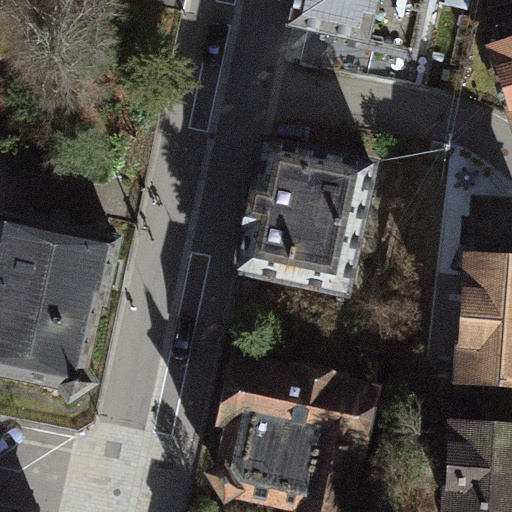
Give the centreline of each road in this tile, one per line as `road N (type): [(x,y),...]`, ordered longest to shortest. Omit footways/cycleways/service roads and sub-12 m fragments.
road 1 (residential): [(232,86),(133,511)]
road 2 (residential): [(232,86),(386,107),(493,138),(511,159)]
